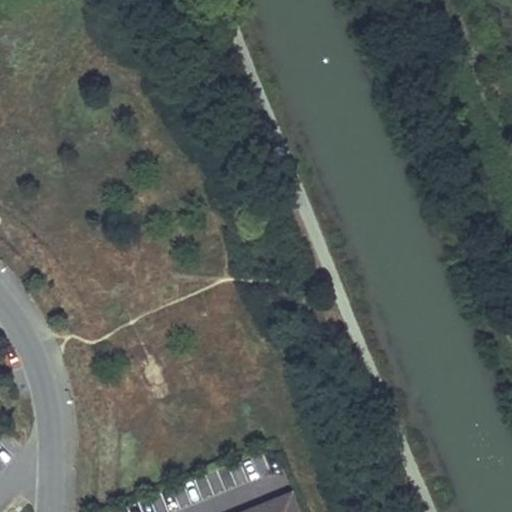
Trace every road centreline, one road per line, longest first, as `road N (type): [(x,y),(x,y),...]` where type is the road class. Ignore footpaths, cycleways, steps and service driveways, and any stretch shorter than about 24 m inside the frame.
road 1 (track): [(511,336),(375,0)]
road 2 (residential): [(0,298),(33,351),(50,446),(49,511)]
